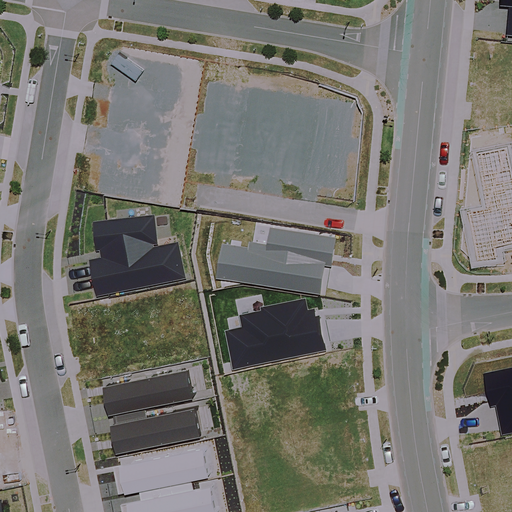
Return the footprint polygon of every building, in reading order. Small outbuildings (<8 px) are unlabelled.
[(511,6),(508,34),(511,34),(511,0),(502,0),(502,5),(511,6)] [(97,257),(104,293),(190,276),(183,239),(163,243),(159,212),(100,218),(103,246),(108,255),(97,257)] [(201,364),(117,381),(124,414),(208,396),(201,364)] [(511,366),(483,372),(489,402),(496,401),(503,432),(511,430),(511,366)] [(215,429),(208,396),(124,414),(131,446),(215,429)] [(0,511),(9,511),(6,498),(0,499),(0,511)]
